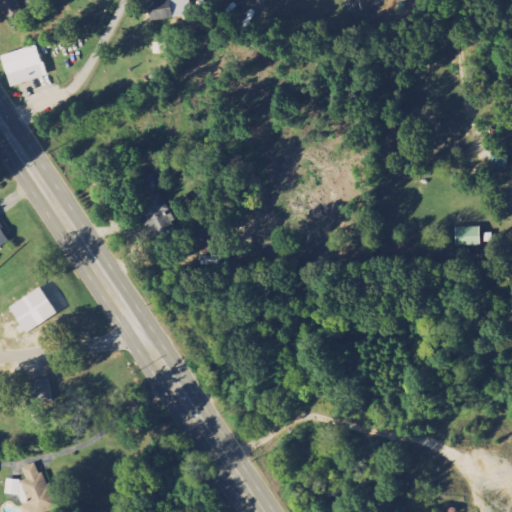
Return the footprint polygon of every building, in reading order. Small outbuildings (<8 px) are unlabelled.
[(0,0),(0,2),(7,18),(23,11),(17,0),(0,0)] [(170,0),(171,9),(161,10),(160,2),(150,3),(152,21),(192,17),(189,0),(170,0)] [(1,56),(9,88),(46,78),(38,46),(1,56)] [(507,169),(508,151),(493,151),(493,168),(507,169)] [(150,240),(175,231),(163,194),(138,202),(150,240)] [(0,222),(0,248),(11,241),(0,222)] [(480,227),(455,228),(456,247),(481,246),(480,227)] [(9,308),(26,335),(57,315),(41,289),(9,308)] [(29,382),(31,405),(52,403),(50,380),(29,382)] [(24,511),(55,511),(45,473),(39,475),(36,464),(23,468),(27,482),(23,483),(30,507),(23,508),(24,511)] [(20,481),(7,480),(6,496),(20,496),(20,481)]
